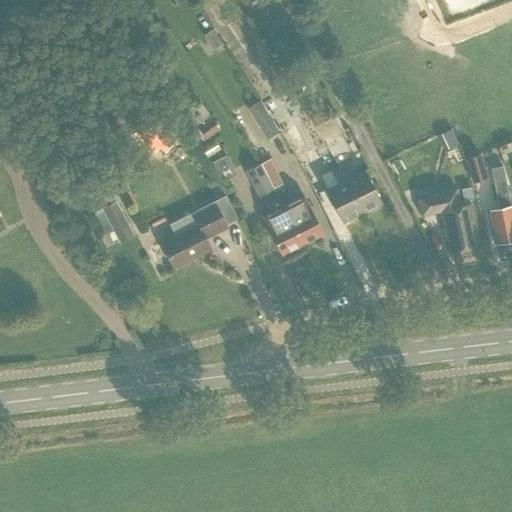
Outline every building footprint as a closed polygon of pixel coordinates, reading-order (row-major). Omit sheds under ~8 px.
[(247,108),(266,139),(278,131),(259,100),(247,108)] [(324,139),(335,161),(361,212),(381,203),(364,169),(353,175),(346,162),(351,160),(347,153),(351,151),(334,116),(315,126),(322,140),(324,139)] [(486,178),(480,155),(466,159),(473,182),(486,178)] [(268,159),(260,164),(272,188),(281,184),(268,159)] [(397,160),(390,163),(397,176),(404,172),(397,160)] [(361,212),(335,161),(329,164),(337,180),(324,187),(342,222),(361,212)] [(499,208),(489,210),(496,243),(511,240),(511,212),(511,206),(510,206),(506,182),(502,166),(491,168),(494,184),(499,208)] [(474,202),(458,206),(454,190),(417,197),(421,215),(444,210),(454,253),(463,251),(484,246),(476,212),(474,202)] [(282,205),(288,218),(301,244),(322,233),(303,194),(282,205)] [(226,227),(217,209),(216,209),(213,202),(169,224),(175,237),(161,244),(173,268),(210,249),(205,238),(226,227)] [(301,244),(288,218),(282,205),(261,215),(280,255),(301,244)]
